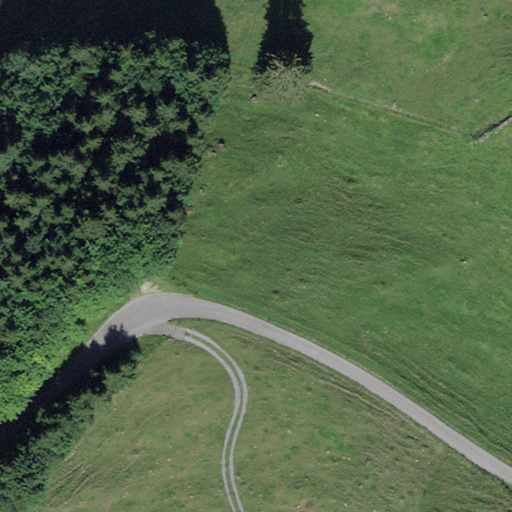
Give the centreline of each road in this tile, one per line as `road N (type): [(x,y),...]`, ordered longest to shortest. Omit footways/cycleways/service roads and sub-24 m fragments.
road 1 (track): [(511,481),(461,454),(392,397),(291,340),(219,311),(168,303),(120,324),(0,449)]
road 2 (track): [(238,511),(228,474),(240,379),(198,338),(120,324)]
